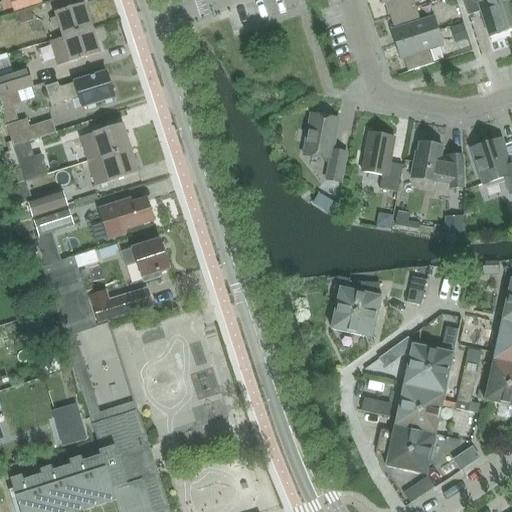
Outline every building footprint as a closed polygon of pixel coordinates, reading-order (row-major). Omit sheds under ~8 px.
[(11,0),(15,11),(41,3),(39,0),(11,0)] [(381,0),(383,4),(386,3),(390,16),(417,7),(414,0),(381,0)] [(510,31),(499,0),(463,0),(468,15),(481,11),(490,38),(510,31)] [(511,0),(499,0),(510,31),(511,30),(511,0)] [(51,41),(93,29),(86,4),(59,12),(60,17),(52,19),(55,31),(64,28),(67,36),(51,41)] [(421,21),(417,7),(390,16),(394,29),(391,30),(396,44),(439,30),(435,16),(421,21)] [(34,21),(34,20),(30,9),(17,13),(21,25),(34,21)] [(100,54),(93,29),(51,41),(58,65),(71,62),(100,54)] [(444,45),(439,30),(396,44),(400,58),(404,57),(408,71),(434,63),(430,49),(444,45)] [(13,73),(0,76),(0,97),(18,92),(33,87),(27,68),(13,73)] [(114,98),(111,86),(106,73),(73,83),(73,84),(59,88),(58,83),(45,87),(51,106),(77,98),(81,109),(114,98)] [(18,95),(0,100),(0,109),(5,125),(17,121),(13,106),(20,104),(18,95)] [(341,182),(347,153),(333,150),(339,119),(311,114),(304,155),(330,160),(326,179),(341,182)] [(27,119),(25,120),(6,126),(4,126),(11,147),(31,141),(34,140),(30,128),(27,119)] [(87,162),(101,158),(130,148),(122,123),(92,132),(93,133),(79,137),(87,162)] [(398,192),(403,165),(391,163),(395,138),(369,133),(362,171),(383,175),(380,189),(398,192)] [(502,139),(472,149),(483,184),(505,177),(510,193),(511,192),(511,165),(511,166),(502,139)] [(416,152),(411,177),(436,182),(437,180),(450,183),(450,188),(464,188),(463,156),(449,156),(449,158),(441,157),(443,147),(433,145),(431,142),(426,141),(423,143),(420,143),(418,153),(416,152)] [(138,174),(130,148),(101,158),(87,162),(95,187),(138,174)] [(18,164),(24,183),(47,175),(41,156),(18,164)] [(63,192),(28,203),(33,220),(68,209),(63,192)] [(126,200),(98,209),(108,241),(127,236),(125,230),(155,221),(148,198),(127,204),(126,200)] [(33,220),(39,238),(74,227),(68,209),(33,220)] [(407,216),(396,214),(394,227),(404,230),(407,216)] [(462,220),(443,220),(443,236),(462,236),(462,220)] [(120,254),(121,257),(125,267),(138,263),(145,284),(159,279),(157,273),(172,268),(163,240),(134,249),(120,254)] [(42,268),(64,338),(96,328),(74,258),(43,268),(42,268)] [(499,267),(482,266),(482,276),(499,276),(499,267)] [(339,291),(338,297),(345,298),(366,332),(373,333),(380,299),(376,298),(379,286),(349,284),(349,280),(337,277),(334,290),(339,291)] [(412,278),(410,291),(424,294),(426,281),(412,278)] [(511,288),(509,288),(501,322),(511,324),(511,288)] [(152,308),(147,291),(111,301),(116,318),(152,308)] [(421,307),(424,294),(410,291),(407,303),(421,307)] [(366,332),(345,298),(338,297),(330,331),(364,338),(366,332)] [(511,324),(501,322),(494,355),(501,356),(511,349),(511,324)] [(437,395),(439,388),(417,355),(419,347),(412,346),(413,345),(408,338),(402,342),(410,353),(402,387),(437,395)] [(452,355),(419,347),(417,355),(439,388),(445,390),(452,355)] [(511,349),(501,356),(499,364),(511,366),(511,349)] [(467,351),(465,358),(478,360),(480,353),(467,351)] [(478,360),(465,358),(464,365),(477,367),(478,360)] [(511,366),(499,364),(498,370),(511,391),(511,366)] [(475,374),(477,367),(464,365),(463,371),(475,374)] [(511,391),(498,370),(491,369),(484,403),(511,408),(511,391)] [(474,380),(475,374),(463,371),(461,377),(474,380)] [(473,387),(474,380),(461,377),(460,384),(473,387)] [(471,394),(473,387),(460,384),(458,392),(471,394)] [(435,402),(437,395),(402,387),(395,421),(402,422),(435,402)] [(470,401),(471,394),(458,392),(457,398),(470,401)] [(455,405),(454,410),(467,413),(468,408),(470,401),(457,398),(455,405)] [(361,399),(359,410),(369,413),(371,401),(361,399)] [(402,422),(400,429),(435,436),(442,403),(435,402),(402,422)] [(85,508),(114,499),(118,511),(170,511),(137,411),(92,425),(97,439),(98,442),(101,452),(99,452),(101,457),(82,463),(81,458),(70,462),(71,466),(53,472),(51,467),(40,471),(41,475),(23,481),(21,477),(10,480),(12,485),(16,498),(17,503),(20,511),(74,511),(84,509),(85,510),(86,509),(85,508)] [(400,429),(399,436),(421,468),(428,470),(435,472),(441,445),(433,443),(435,436),(400,429)] [(421,468),(399,436),(381,432),(376,454),(388,456),(385,468),(420,476),(421,468)] [(424,478),(413,486),(419,496),(431,488),(424,478)]
